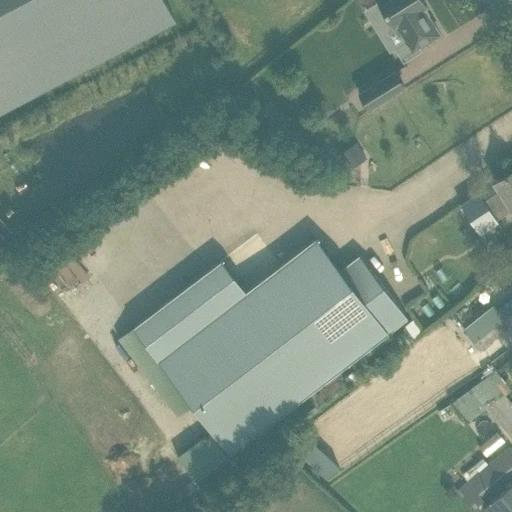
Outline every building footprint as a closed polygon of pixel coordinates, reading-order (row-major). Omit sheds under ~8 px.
[(0,0),(0,111),(174,20),(163,0),(0,0)] [(438,35),(422,9),(425,7),(420,0),(378,0),(377,1),(393,27),(396,25),(405,40),(393,48),(402,62),(421,51),(419,47),(438,35)] [(368,109),(403,87),(394,72),(358,94),(368,109)] [(282,121),(268,99),(247,112),(262,135),(282,121)] [(353,145),(342,152),(352,167),(363,160),(353,145)] [(511,170),(460,205),(479,235),(496,223),(494,220),(511,209),(511,208),(511,170)] [(511,236),(499,246),(508,259),(511,256),(511,236)] [(168,299),(132,327),(229,455),(407,318),(358,255),(339,269),(315,238),(192,332),(168,299)] [(511,325),(511,309),(506,302),(495,309),(493,305),(463,329),(480,350),(511,325)] [(465,416),(510,388),(498,369),(453,397),(465,416)] [(236,468),(208,432),(176,456),(193,479),(172,494),(182,508),(204,493),(236,468)] [(311,437),(298,450),(328,478),(340,464),(311,437)] [(454,490),(469,509),(511,473),(511,450),(508,446),(454,490)] [(511,511),(511,482),(476,511),(511,511)]
